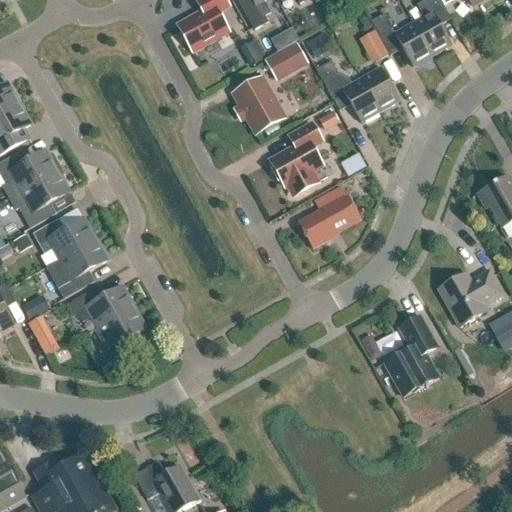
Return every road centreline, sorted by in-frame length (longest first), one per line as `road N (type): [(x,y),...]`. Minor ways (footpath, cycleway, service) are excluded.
road 1 (residential): [(25,43),(88,149),(118,180),(133,211),(135,247),(205,376)]
road 2 (residential): [(309,318),(242,194),(215,180),(192,141),(191,102),(136,14)]
road 3 (residential): [(309,318),(383,271),(435,154),(486,86),(511,70)]
road 4 (residential): [(0,401),(123,419),(205,376)]
road 5 (residential): [(205,376),(241,365),(270,336),(309,318)]
